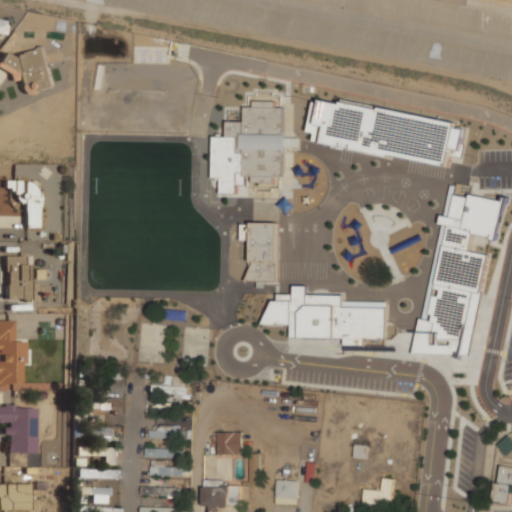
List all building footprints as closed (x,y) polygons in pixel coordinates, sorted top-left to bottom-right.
[(54,87),(44,46),(0,56),(0,71),(8,69),(11,81),(20,79),(24,94),(54,87)] [(448,163),(450,147),(462,149),(465,128),(457,127),(458,118),(314,98),(309,131),(324,133),(322,145),(448,163)] [(285,176),(284,106),(276,106),(276,100),(254,100),(254,106),(245,106),(246,120),(228,121),(228,137),(239,136),(239,154),(244,154),(244,176),(252,176),(252,182),(275,181),(275,176),(285,176)] [(299,137),(287,137),(288,146),(300,146),(299,137)] [(40,228),(41,190),(33,190),(33,180),(4,179),(4,189),(14,189),(14,202),(25,202),(24,228),(40,228)] [(251,280),(359,282),(360,268),(382,268),(382,235),(394,235),(393,263),(417,264),(417,237),(441,237),(441,200),(402,199),(402,187),(354,186),(353,232),(279,231),(279,222),(252,222),(251,280)] [(241,240),(251,240),(251,222),(241,222),(241,240)] [(511,233),(448,233),(448,284),(511,284),(511,233)] [(30,299),(30,255),(5,255),(5,299),(30,299)] [(387,300),(344,300),(344,294),(306,294),(306,285),(294,285),(294,300),(267,300),(267,324),(291,324),(291,337),(345,338),(344,349),(363,349),(364,338),(386,338),(387,300)] [(447,316),(485,316),(485,298),(447,298),(447,316)] [(187,310),(167,310),(167,318),(187,318),(187,310)] [(12,319),(0,319),(0,382),(20,382),(20,364),(25,364),(24,340),(13,340),(12,319)] [(511,320),(505,319),(501,340),(511,341),(511,320)] [(445,343),(445,323),(425,323),(425,343),(445,343)] [(470,343),(470,324),(449,324),(449,343),(470,343)] [(465,398),(502,404),(507,370),(511,370),(511,349),(497,347),(494,366),(471,362),(465,398)] [(434,372),(454,372),(454,354),(434,354),(434,372)] [(424,374),(403,374),(403,393),(424,393),(424,374)] [(153,384),(153,393),(187,393),(187,375),(166,375),(166,384),(153,384)] [(450,403),(430,401),(429,419),(449,421),(450,403)] [(82,413),(111,413),(111,402),(82,402),(82,413)] [(173,403),(152,404),(152,411),(173,410),(173,403)] [(36,406),(0,406),(0,422),(8,422),(7,453),(35,453),(36,406)] [(442,446),(444,426),(426,424),(424,444),(442,446)] [(150,426),(150,437),(188,437),(188,426),(150,426)] [(81,436),(111,436),(111,427),(81,427),(81,436)] [(472,450),(474,430),(456,428),(454,448),(472,450)] [(243,455),(243,432),(218,432),(218,455),(243,455)] [(508,455),(511,451),(511,439),(508,435),(498,445),(508,455)] [(356,457),(366,457),(367,445),(356,445),(356,457)] [(118,446),(77,446),(77,455),(118,455),(118,446)] [(185,448),(146,448),(146,456),(185,456),(185,448)] [(421,481),(439,483),(441,463),(423,460),(421,481)] [(317,462),(308,461),(306,480),(315,481),(317,462)] [(447,504),(465,506),(471,465),(452,463),(447,504)] [(151,475),(190,475),(190,465),(151,465),(151,475)] [(511,491),(511,466),(498,465),(493,503),(510,505),(511,491)] [(120,469),(78,469),(78,478),(120,478),(120,469)] [(365,487),(364,508),(392,509),(393,478),(384,477),(383,488),(365,487)] [(241,508),(241,485),(229,485),(229,479),(204,479),(204,508),(241,508)] [(277,504),(299,504),(299,479),(277,479),(277,504)] [(0,510),(30,510),(30,483),(0,483),(0,510)] [(182,495),(182,486),(142,486),(142,495),(182,495)] [(111,487),(90,487),(90,502),(111,502),(111,487)] [(438,490),(419,488),(418,508),(437,510),(438,490)]
